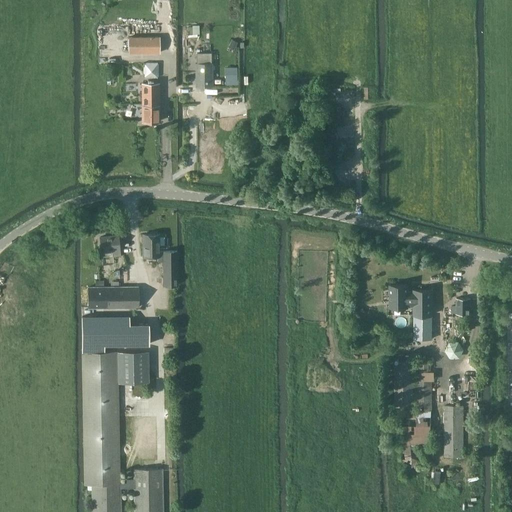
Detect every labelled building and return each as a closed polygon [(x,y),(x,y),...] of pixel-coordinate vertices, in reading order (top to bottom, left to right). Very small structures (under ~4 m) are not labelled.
[(188,34),(199,34),(199,25),(192,25),(192,27),(188,27),(188,34)] [(130,53),(158,53),(158,36),(130,37),(130,53)] [(234,50),(237,42),(231,39),(228,47),(234,50)] [(196,63),(196,86),(212,86),(212,63),(211,63),(211,53),(196,53),(196,63)] [(159,77),(159,64),(157,64),(157,62),(144,62),(144,66),(143,66),(143,74),(144,74),(144,78),(158,78),(158,77),(159,77)] [(237,80),(237,67),(225,67),(225,85),(238,85),(238,80),(237,80)] [(142,121),(160,121),(159,85),(142,85),(142,121)] [(163,285),(178,285),(177,251),(159,251),(159,234),(143,234),(143,256),(157,256),(157,261),(163,261),(163,285)] [(113,255),(120,255),(118,235),(100,237),(102,251),(112,249),(113,255)] [(415,304),(415,317),(432,317),(431,289),(414,290),(414,291),(407,292),(407,285),(390,285),(390,307),(407,306),(407,304),(415,304)] [(88,307),(138,307),(138,287),(88,287),(88,307)] [(452,314),(456,314),(470,314),(470,298),(456,298),(456,305),(452,305),(452,314)] [(366,313),(363,308),(356,308),(352,311),(352,319),(356,322),(363,322),(366,319),(366,313)] [(96,316),(82,316),(82,353),(83,353),(103,352),(103,344),(148,344),(148,343),(148,324),(148,323),(96,324),(96,316)] [(414,339),(432,338),(432,317),(415,317),(414,317),(414,339)] [(459,341),(450,342),(445,350),(450,357),(459,357),(464,349),(459,341)] [(118,382),(148,381),(148,351),(118,352),(118,382)] [(118,483),(116,352),(103,352),(83,353),(85,484),(91,483),(91,511),(121,511),(121,488),(134,487),(134,511),(163,511),(163,469),(133,469),(134,479),(127,479),(127,483),(121,483),(121,482),(118,483)] [(395,361),(395,406),(414,406),(414,361),(395,361)] [(432,409),(432,362),(426,362),(418,362),(417,362),(417,409),(431,409),(432,409)] [(463,453),(463,405),(445,405),(445,453),(463,453)] [(417,409),(402,409),(402,434),(431,434),(431,409),(417,409)] [(420,450),(411,446),(403,451),(404,461),(412,465),(421,459),(420,450)]
